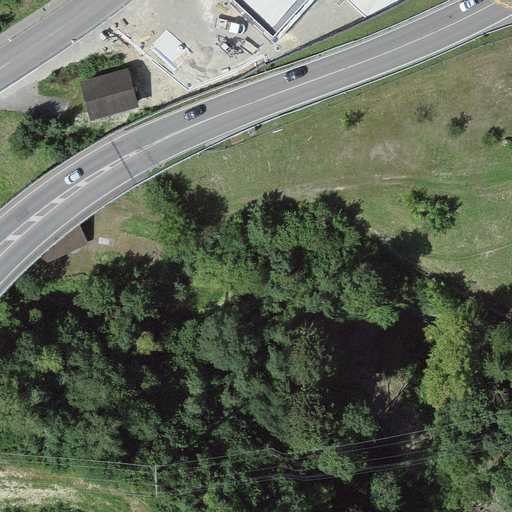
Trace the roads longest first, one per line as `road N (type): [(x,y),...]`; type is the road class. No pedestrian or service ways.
road 1 (trunk): [(501,0),(145,149),(97,175),(0,251)]
road 2 (track): [(0,210),(74,196),(171,215),(309,188)]
